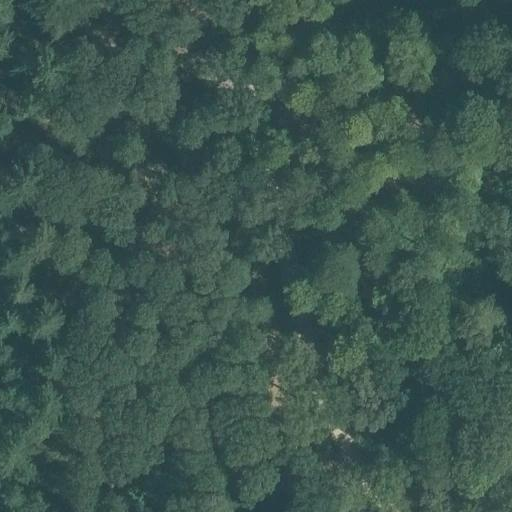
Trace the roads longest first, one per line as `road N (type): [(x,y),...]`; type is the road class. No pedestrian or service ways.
road 1 (track): [(228,0),(323,404),(390,511)]
road 2 (track): [(242,67),(0,72)]
